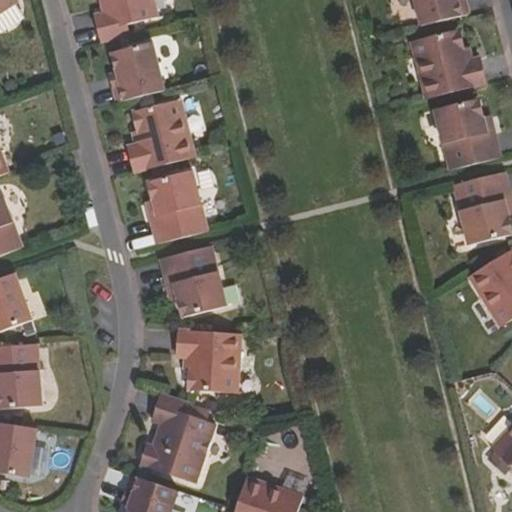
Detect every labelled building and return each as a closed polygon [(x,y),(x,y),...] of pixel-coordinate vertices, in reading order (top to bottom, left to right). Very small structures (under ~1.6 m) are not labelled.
[(0,0),(0,14),(17,4),(14,0),(0,0)] [(102,44),(129,37),(126,26),(157,18),(152,0),(99,0),(102,8),(105,7),(107,14),(95,17),(102,44)] [(414,0),(422,28),(469,16),(464,0),(414,0)] [(426,101),(486,86),(480,60),(470,62),(466,50),(464,50),(460,32),(412,44),(426,101)] [(117,104),(164,92),(152,44),(112,54),(117,75),(110,76),(117,104)] [(135,175),(195,159),(180,101),(133,114),(137,133),(135,133),(138,146),(128,148),(135,175)] [(450,172),(500,159),(490,117),(483,119),(479,101),(435,112),(450,172)] [(157,245),(208,233),(193,172),(149,183),(153,202),(146,203),(157,245)] [(454,187),(469,247),(511,236),(511,231),(509,218),(511,217),(511,202),(505,174),(454,187)] [(0,259),(22,250),(0,193),(0,259)] [(183,320),(227,309),(212,248),(161,260),(172,303),(179,302),(183,320)] [(501,329),(511,321),(511,251),(469,279),(501,329)] [(0,335),(32,324),(15,277),(0,282),(0,335)] [(189,392),(238,395),(243,336),(180,332),(178,359),(189,360),(188,372),(191,373),(189,392)] [(0,411),(43,408),(38,346),(0,348),(0,411)] [(142,469),(197,487),(216,427),(186,417),(189,407),(163,398),(154,425),(165,428),(164,434),(160,433),(155,450),(149,448),(142,469)] [(0,475),(30,481),(38,431),(0,425),(0,475)] [(511,428),(492,451),(511,469),(511,428)] [(129,511),(172,511),(179,493),(133,478),(124,505),(131,507),(129,511)] [(248,479),(236,511),(298,511),(303,497),(248,479)]
